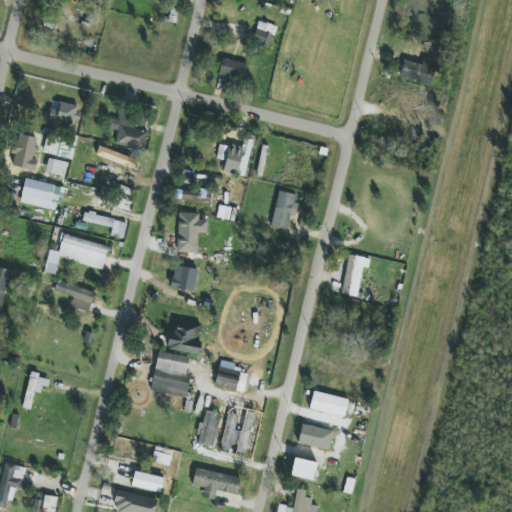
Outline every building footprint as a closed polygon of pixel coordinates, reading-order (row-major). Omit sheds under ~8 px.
[(268,47),(276,27),(259,21),(252,41),(268,47)] [(218,74),(242,79),(246,64),(222,59),(218,74)] [(431,60),(423,59),(422,64),(403,61),(399,78),(431,84),(433,69),(429,68),(431,60)] [(148,132),(134,129),(136,118),(115,114),(112,130),(117,131),(114,145),(144,151),(148,132)] [(30,169),(36,141),(20,137),(14,166),(30,169)] [(245,175),(252,141),(245,139),(243,151),(219,146),(216,160),(227,162),(225,171),(245,175)] [(96,158),(128,164),(129,156),(98,150),(96,158)] [(64,177),(67,163),(49,159),(46,173),(64,177)] [(62,186),(24,181),(21,205),(59,210),(62,186)] [(296,195),(276,192),(272,228),(291,230),(296,195)] [(84,213),(82,221),(113,228),(111,236),(123,239),(126,223),(84,213)] [(207,234),(207,221),(198,220),(199,214),(179,213),(178,253),(197,253),(198,233),(207,234)] [(57,259),(103,268),(107,245),(62,236),(57,259)] [(358,297),(361,268),(368,269),(369,258),(347,256),(342,295),(358,297)] [(193,293),(198,271),(175,266),(170,288),(193,293)] [(0,314),(1,315),(9,271),(0,268),(0,314)] [(89,313),(95,292),(58,281),(55,293),(73,298),(70,308),(89,313)] [(199,354),(202,325),(172,322),(169,351),(199,354)] [(189,359),(159,351),(149,391),(186,399),(191,375),(186,374),(189,359)] [(246,373),(217,370),(215,388),(244,392),(246,373)] [(40,394),(41,386),(48,388),(49,380),(38,378),(39,374),(30,372),(23,408),(30,410),(33,393),(40,394)] [(309,409),(343,418),(348,400),(314,391),(309,409)] [(213,447),(220,414),(205,411),(202,424),(201,423),(196,444),(213,447)] [(219,452),(228,454),(231,443),(237,444),(240,432),(234,431),(238,416),(229,413),(219,452)] [(333,432),(302,424),(297,443),(328,451),(333,432)] [(290,476),(313,481),(317,464),(294,458),(290,476)] [(216,492),(237,495),(240,478),(195,469),(192,486),(204,489),(203,498),(214,501),(216,492)] [(161,492),(163,477),(133,473),(131,488),(161,492)] [(116,511),(154,511),(157,501),(118,490),(113,511),(116,511)] [(32,511),(54,511),(57,498),(35,494),(32,511)]
